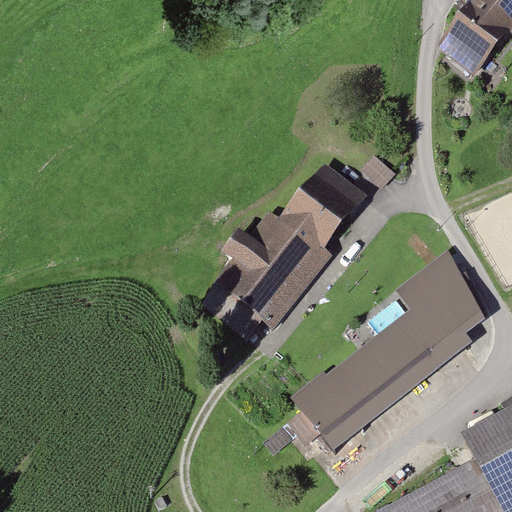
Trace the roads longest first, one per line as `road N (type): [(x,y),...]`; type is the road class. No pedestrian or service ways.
road 1 (unclassified): [(442,0),(429,44),(427,171),(510,331)]
road 2 (unclassified): [(510,331),(477,393),(325,511)]
